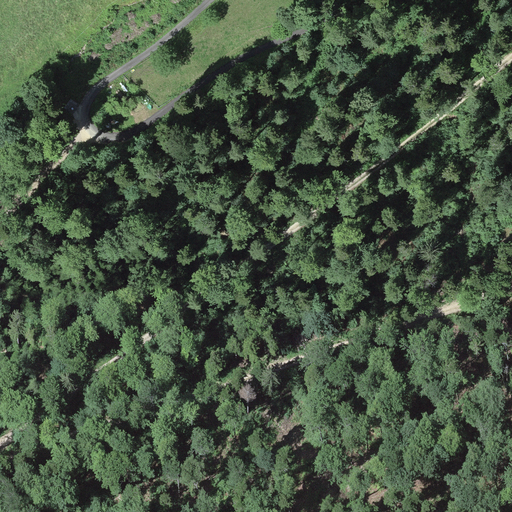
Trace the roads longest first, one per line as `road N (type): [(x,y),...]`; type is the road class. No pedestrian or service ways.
road 1 (track): [(511,55),(0,447)]
road 2 (track): [(511,284),(0,462)]
road 3 (track): [(390,0),(248,53),(117,135),(88,128),(83,105),(208,0)]
road 4 (track): [(0,224),(88,128)]
